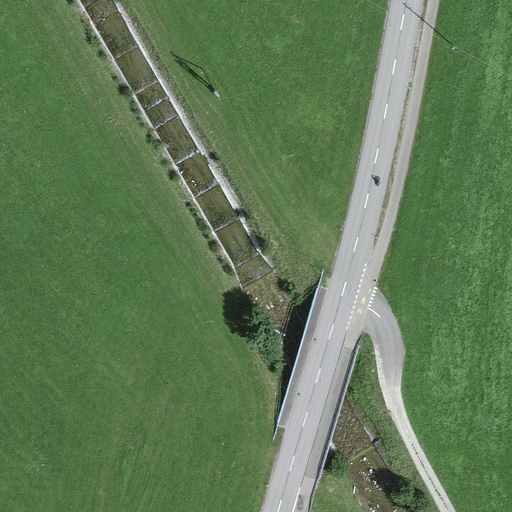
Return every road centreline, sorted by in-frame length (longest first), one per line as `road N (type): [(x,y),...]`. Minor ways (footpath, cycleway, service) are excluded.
road 1 (secondary): [(278,511),(342,298),(408,0)]
road 2 (track): [(342,298),(367,307),(384,327),(395,406),(447,511)]
